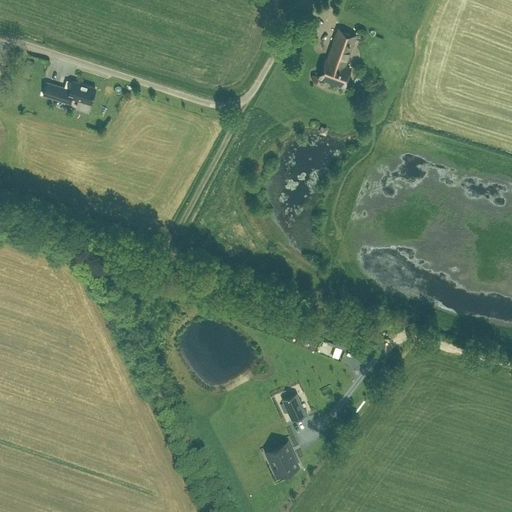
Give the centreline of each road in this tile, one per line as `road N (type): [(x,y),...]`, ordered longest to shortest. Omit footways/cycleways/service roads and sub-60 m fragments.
road 1 (track): [(511,366),(161,257)]
road 2 (unclassified): [(303,0),(245,101),(229,105),(18,45)]
road 3 (track): [(88,233),(208,511)]
road 4 (track): [(161,257),(245,101)]
road 5 (track): [(0,205),(161,257)]
